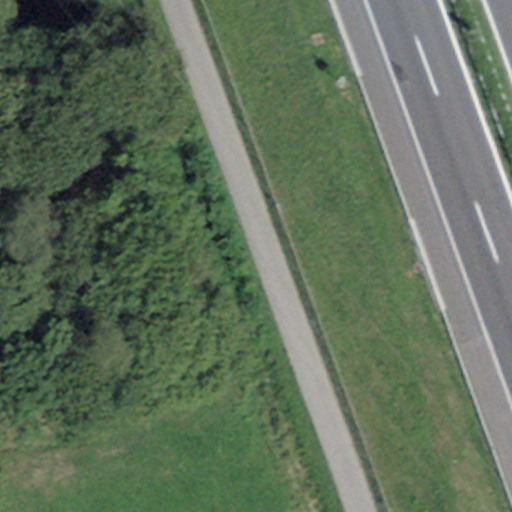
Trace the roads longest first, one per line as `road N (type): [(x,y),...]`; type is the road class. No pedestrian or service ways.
road 1 (unclassified): [(172,0),(355,511)]
road 2 (motorway): [(397,0),(511,306)]
